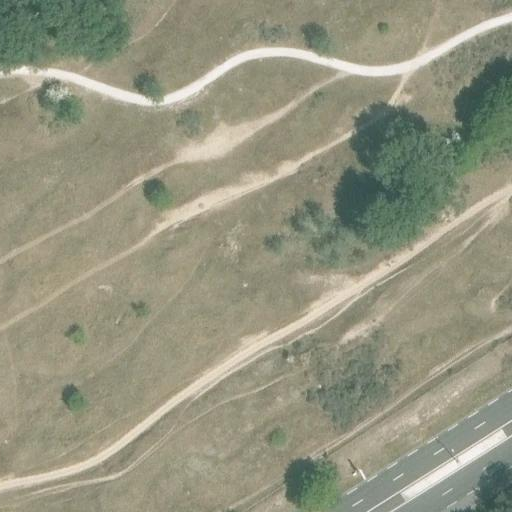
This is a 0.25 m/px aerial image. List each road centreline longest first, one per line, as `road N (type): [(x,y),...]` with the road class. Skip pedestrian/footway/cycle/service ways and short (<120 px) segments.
road 1 (unknown): [(511,192),(345,305),(230,369),(106,460),(0,491)]
road 2 (primary): [(511,411),(352,511)]
